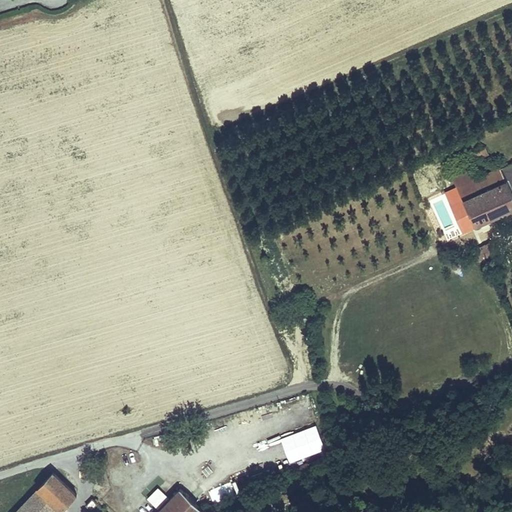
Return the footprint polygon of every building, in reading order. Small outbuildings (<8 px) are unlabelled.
[(486,147),(474,153),(477,159),(489,154),(486,147)] [(511,163),(501,168),(503,173),(511,168),(511,163)] [(503,173),(501,168),(485,176),(490,187),(507,180),(503,173)] [(453,177),(457,187),(474,225),(511,208),(511,192),(507,180),(490,187),(485,176),(472,182),(467,170),(453,177)] [(474,225),(457,187),(445,193),(462,231),(474,225)] [(439,222),(440,232),(449,231),(448,221),(439,222)] [(473,250),(478,261),(497,253),(492,241),(483,245),(483,246),(473,250)] [(315,424),(279,436),(288,462),(324,449),(315,424)] [(290,476),(318,465),(316,460),(298,467),(295,461),(285,465),(290,476)] [(318,465),(290,476),(297,493),(304,491),(298,476),(312,471),(316,481),(310,483),(312,488),(325,483),(318,465)] [(14,511),(57,511),(60,509),(61,510),(76,494),(54,472),(14,511)] [(222,502),(238,495),(232,481),(216,487),(222,502)] [(202,511),(204,511),(181,489),(157,511),(202,511)] [(93,498),(86,505),(93,511),(98,511),(103,508),(93,498)]
